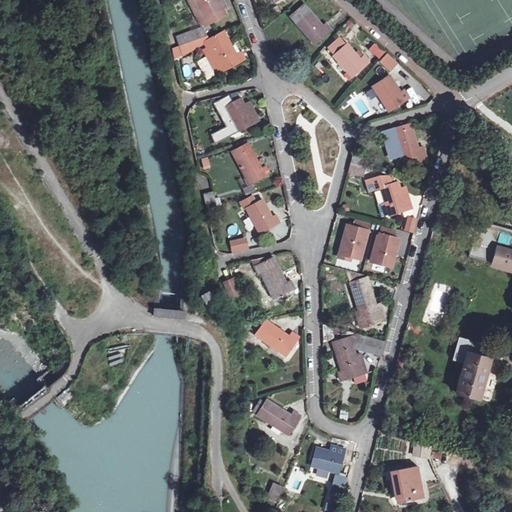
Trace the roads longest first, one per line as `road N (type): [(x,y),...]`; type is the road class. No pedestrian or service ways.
road 1 (unclassified): [(0,87),(125,312),(211,339),(221,364),(218,457)]
road 2 (residential): [(455,106),(369,436)]
road 3 (track): [(214,261),(158,0)]
road 4 (residential): [(369,436),(326,424),(317,403),(308,241)]
road 5 (residential): [(308,241),(271,78)]
road 6 (residential): [(455,106),(339,0)]
road 7 (residential): [(345,134),(327,233),(308,241)]
